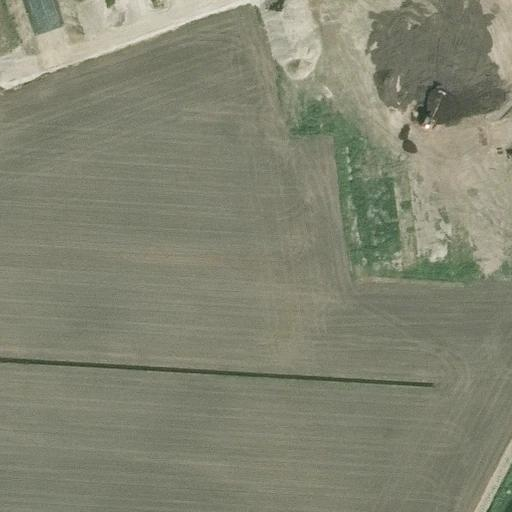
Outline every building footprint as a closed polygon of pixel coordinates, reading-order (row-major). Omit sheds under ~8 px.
[(511,42),(511,0),(494,0),(498,44),(511,42)] [(398,39),(425,33),(421,16),(394,22),(398,39)] [(338,26),(340,39),(375,34),(373,20),(338,26)] [(494,132),(486,105),(470,109),(478,137),(494,132)] [(486,281),(509,279),(499,141),(476,142),(486,281)] [(433,257),(432,285),(458,286),(459,258),(433,257)]
